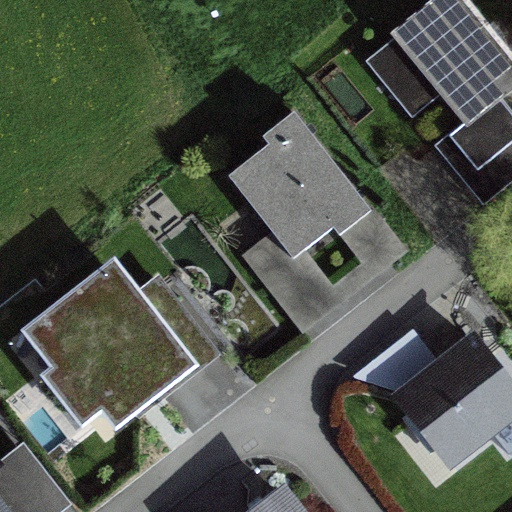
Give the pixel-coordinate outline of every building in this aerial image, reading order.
[(441,0),(392,40),(463,127),(446,141),(474,175),(510,146),(511,148),(511,123),(494,102),(511,87),(511,69),(455,0),(441,0)] [(290,263),(330,232),(336,240),(367,216),(291,118),(260,142),(266,150),(226,181),(290,263)] [(397,246),(377,221),(357,236),(377,262),(397,246)] [(100,403),(113,421),(204,350),(154,286),(131,305),(109,277),(42,330),(71,367),(51,382),(80,419),(100,403)] [(511,414),(511,399),(470,346),(397,403),(446,466),(511,414)] [(289,511),(281,500),(265,511),(289,511)]
